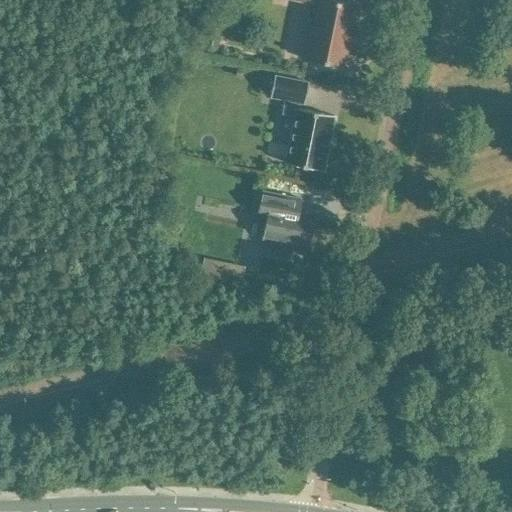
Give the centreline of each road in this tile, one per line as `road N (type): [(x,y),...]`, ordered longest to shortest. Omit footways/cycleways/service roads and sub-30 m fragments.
road 1 (unclassified): [(315,511),(418,0)]
road 2 (tertiary): [(191,509),(34,511)]
